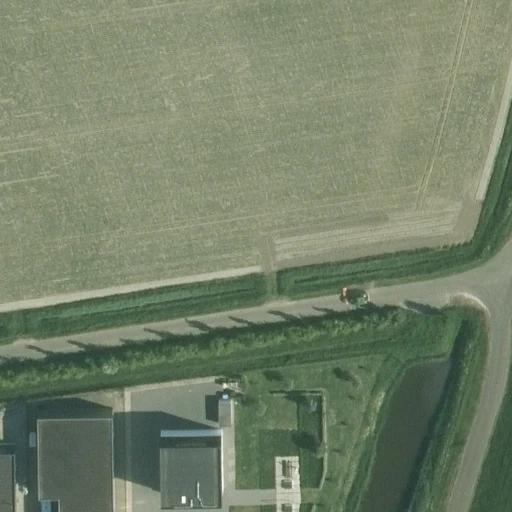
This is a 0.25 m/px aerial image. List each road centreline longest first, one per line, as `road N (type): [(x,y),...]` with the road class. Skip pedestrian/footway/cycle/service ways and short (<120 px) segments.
road 1 (unclassified): [(0,353),(502,280)]
road 2 (unclassified): [(454,511),(496,370),(502,280)]
